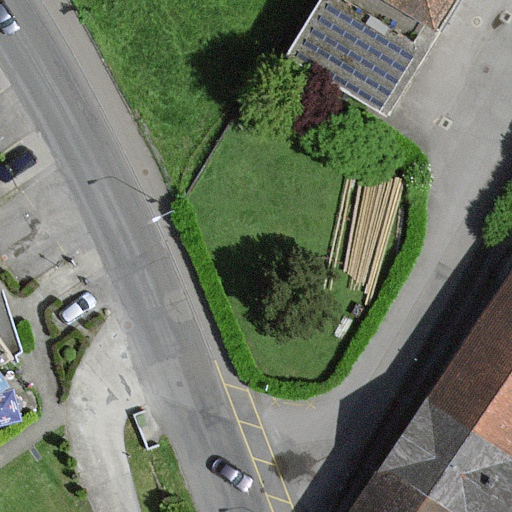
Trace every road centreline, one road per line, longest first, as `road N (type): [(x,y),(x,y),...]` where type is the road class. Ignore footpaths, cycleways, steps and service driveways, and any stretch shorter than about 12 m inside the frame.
road 1 (tertiary): [(225,478),(113,191),(8,0)]
road 2 (residential): [(225,478),(277,462),(332,421),(511,139)]
